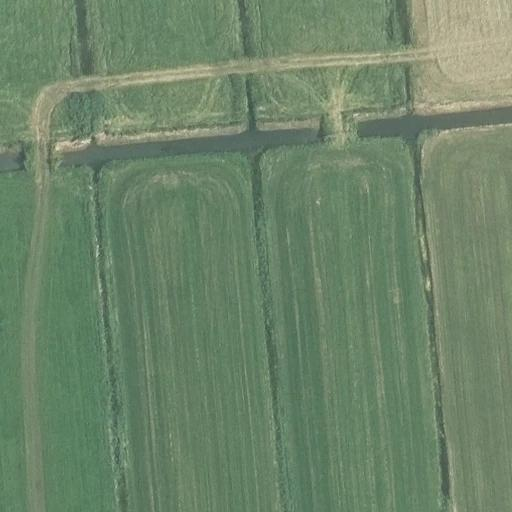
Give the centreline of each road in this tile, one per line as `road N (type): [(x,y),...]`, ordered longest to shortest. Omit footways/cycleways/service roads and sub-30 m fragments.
road 1 (track): [(511,42),(0,97)]
road 2 (track): [(37,93),(45,207),(26,340),(48,511)]
